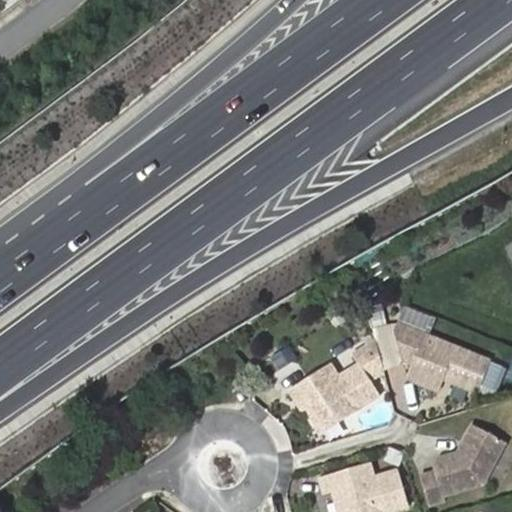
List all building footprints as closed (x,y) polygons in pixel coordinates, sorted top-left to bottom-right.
[(412,361),(408,372),(440,385),(444,375),(446,371),(452,373),(454,379),(471,385),(479,381),(488,356),(396,319),(394,326),(401,357),(412,361)] [(334,363),(292,384),(300,399),(304,397),(317,422),(328,416),(340,420),(382,398),(372,380),(389,370),(381,339),(355,353),(359,361),(338,372),(334,363)] [(328,416),(317,422),(321,429),(340,420),(328,416)] [(436,469),(420,473),(430,504),(446,499),(445,495),(484,483),(507,440),(478,422),(463,449),(440,455),(436,466),(436,469)] [(372,461),(322,473),(326,490),(330,489),(337,511),(389,511),(408,507),(398,469),(376,475),(372,461)]
